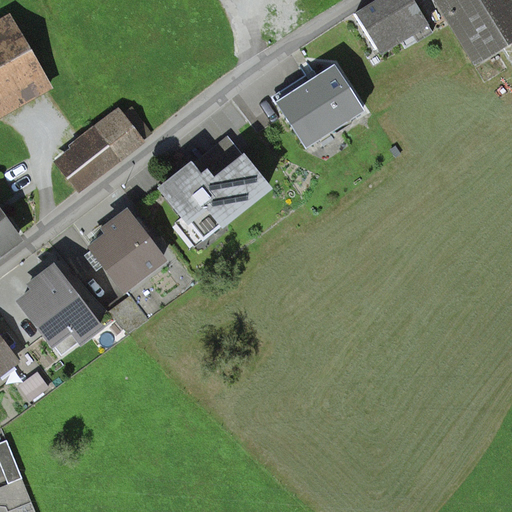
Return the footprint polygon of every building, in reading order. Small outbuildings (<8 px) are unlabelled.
[(428,23),(413,0),(387,0),(358,18),(379,53),(428,23)] [(511,0),(437,0),(474,59),(511,36),(511,0)] [(15,25),(0,33),(0,118),(51,91),(15,25)] [(332,63),(276,101),(306,146),(362,108),(332,63)] [(121,110),(53,161),(77,193),(145,142),(121,110)] [(196,162),(160,191),(199,240),(268,185),(242,152),(210,178),(196,162)] [(0,208),(0,252),(21,237),(0,208)] [(127,209),(85,241),(125,292),(166,260),(127,209)] [(60,263),(15,295),(59,356),(104,323),(60,263)] [(0,332),(0,385),(25,368),(0,332)]
